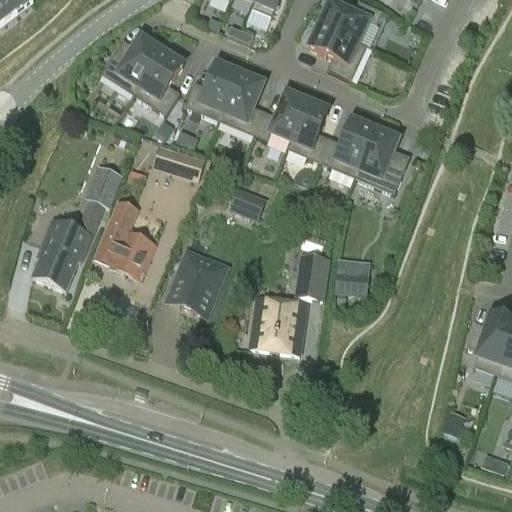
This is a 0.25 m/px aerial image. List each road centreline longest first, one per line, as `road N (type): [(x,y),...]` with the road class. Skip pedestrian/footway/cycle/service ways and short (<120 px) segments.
road 1 (residential): [(10,324),(266,412),(288,426),(274,483)]
road 2 (tertiary): [(50,412),(274,483)]
road 3 (residential): [(4,114),(70,50),(141,0)]
road 4 (residential): [(0,508),(81,483),(164,511)]
road 5 (residential): [(275,68),(406,124)]
road 6 (residential): [(465,0),(406,124)]
